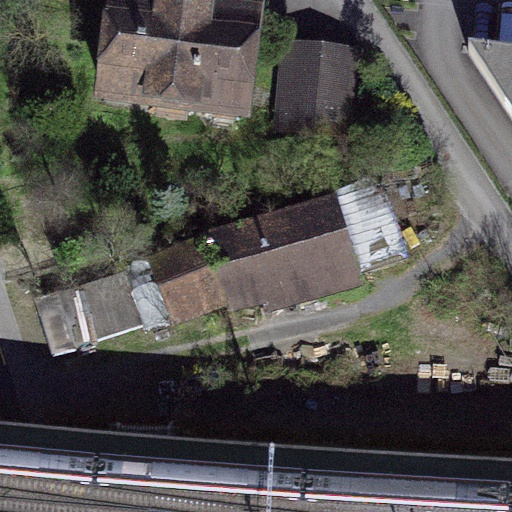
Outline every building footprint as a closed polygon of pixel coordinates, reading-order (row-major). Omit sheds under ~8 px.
[(265,0),(106,0),(95,101),(251,119),(265,0)] [(357,45),(280,39),(274,118),(351,124),(357,45)] [(511,58),(470,55),(511,119),(511,58)] [(213,248),(156,270),(174,319),(232,295),(237,305),(350,273),(331,214),(213,248)] [(146,328),(127,275),(77,292),(96,345),(146,328)]
